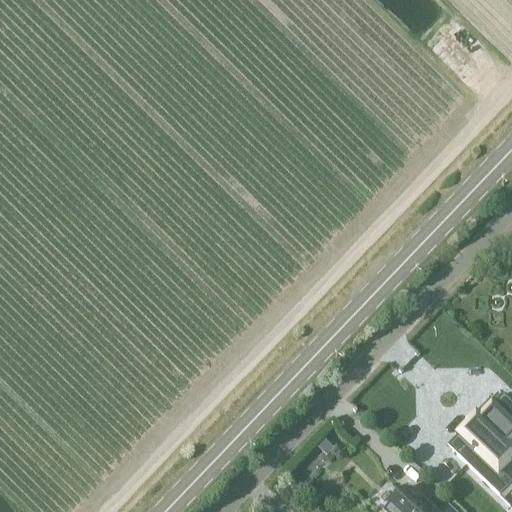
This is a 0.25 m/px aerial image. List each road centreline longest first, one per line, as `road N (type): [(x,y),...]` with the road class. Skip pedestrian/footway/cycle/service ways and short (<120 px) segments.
road 1 (secondary): [(164,511),(511,148)]
road 2 (unclassified): [(221,511),(511,210)]
